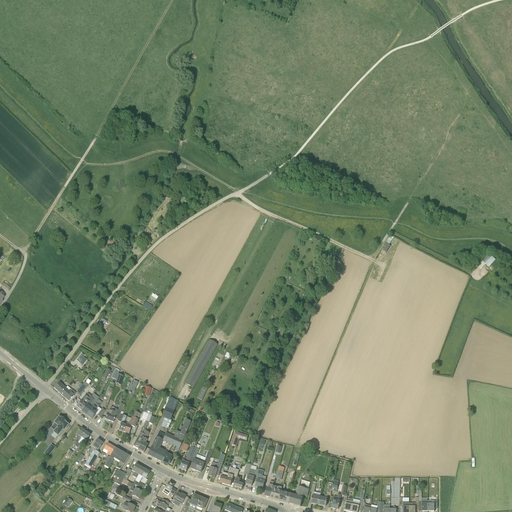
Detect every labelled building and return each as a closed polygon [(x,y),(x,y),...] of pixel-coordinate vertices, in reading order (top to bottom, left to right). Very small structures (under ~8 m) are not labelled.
[(381,249),(386,252),(391,245),(389,244),(385,241),(381,249)] [(487,259),(484,262),(489,267),(496,260),(491,255),(487,259)] [(199,287),(203,289),(208,281),(204,279),(199,287)] [(158,297),(155,295),(153,294),(150,299),(155,302),(158,297)] [(146,302),(143,306),(150,310),(152,306),(146,302)] [(187,387),(192,390),(207,363),(203,360),(200,367),(199,366),(187,387)] [(102,378),(106,380),(110,371),(107,369),(102,378)] [(143,378),(149,381),(152,376),(146,372),(143,378)] [(115,384),(120,386),(123,377),(118,375),(116,381),(115,384)] [(76,393),(80,396),(88,385),(85,382),(83,385),(80,389),(79,388),(76,393)] [(59,383),(54,388),(69,402),(74,396),(59,383)] [(145,386),(142,394),(148,397),(151,389),(145,386)] [(197,398),(201,400),(207,389),(203,387),(197,398)] [(76,407),(81,412),(90,400),(89,399),(85,396),(76,407)] [(86,415),(91,408),(89,407),(94,400),(91,398),(90,400),(81,412),(86,415)] [(171,420),(170,420),(178,402),(175,401),(173,400),(173,399),(170,398),(161,417),(164,419),(161,426),(166,428),(168,428),(171,420)] [(95,403),(91,408),(86,415),(92,419),(97,412),(95,411),(99,406),(102,403),(98,400),(95,403)] [(97,415),(100,418),(105,411),(104,411),(105,410),(103,408),(102,409),(97,415)] [(115,419),(118,420),(121,412),(115,410),(113,416),(107,414),(105,420),(113,422),(115,419)] [(123,432),(127,424),(124,423),(126,417),(120,415),(121,412),(118,420),(117,421),(121,422),(118,430),(123,432)] [(148,423),(151,417),(151,416),(143,412),(140,418),(140,420),(145,422),(148,423)] [(57,436),(62,430),(63,431),(68,425),(64,422),(65,421),(64,420),(60,417),(59,419),(58,418),(54,423),(54,424),(51,428),(54,431),(53,433),(57,436)] [(127,424),(123,432),(129,434),(131,427),(135,429),(138,420),(137,420),(132,418),(129,425),(127,424)] [(173,438),(175,439),(172,446),(176,447),(174,451),(178,452),(182,442),(185,437),(191,422),(186,420),(180,433),(176,431),(173,438)] [(148,423),(145,422),(140,433),(133,447),(138,449),(145,435),(143,434),(145,430),(148,423)] [(77,443),(81,438),(85,432),(80,428),(76,434),(78,436),(76,439),(76,440),(75,441),(73,444),(75,446),(77,443)] [(145,435),(138,449),(144,453),(148,445),(145,444),(147,440),(148,437),(146,436),(146,435),(145,435),(147,431),(145,431),(143,434),(145,435)] [(85,432),(81,438),(86,442),(90,435),(85,432)] [(232,445),(237,446),(239,438),(246,441),(248,437),(235,433),(232,445)] [(162,462),(166,454),(172,446),(175,439),(173,438),(166,434),(163,440),(163,441),(168,444),(166,447),(167,447),(165,452),(159,449),(154,458),(162,462)] [(32,446),(36,449),(43,441),(39,437),(32,446)] [(163,441),(163,440),(156,437),(152,446),(147,455),(154,458),(159,449),(163,441)] [(97,440),(92,447),(95,449),(94,450),(93,450),(89,457),(84,465),(90,469),(93,465),(97,458),(99,453),(97,452),(103,444),(97,440)] [(106,454),(110,456),(115,449),(107,444),(102,452),(106,454)] [(186,472),(192,458),(197,446),(193,444),(191,447),(186,458),(185,458),(180,469),(186,472)] [(44,454),(48,457),(55,448),(51,445),(44,454)] [(196,471),(200,459),(196,458),(199,450),(198,449),(200,446),(197,445),(197,446),(192,458),(195,459),(195,460),(194,459),(190,469),(196,471)] [(109,458),(107,462),(104,467),(98,476),(100,477),(101,478),(107,468),(108,469),(113,460),(113,459),(119,462),(116,468),(120,470),(129,457),(115,449),(110,456),(109,458)] [(166,454),(162,462),(168,466),(172,458),(171,456),(166,454)] [(203,466),(205,461),(200,459),(196,471),(201,473),(203,466)] [(142,469),(135,465),(131,472),(134,473),(132,476),(136,479),(138,475),(142,469)] [(214,467),(211,466),(209,472),(210,472),(208,476),(215,478),(218,469),(214,468),(214,467)] [(228,475),(225,485),(231,486),(233,477),(237,478),(237,476),(239,471),(230,468),(228,475)] [(142,469),(138,475),(145,479),(149,472),(142,469)] [(250,469),(248,476),(246,484),(251,486),(254,477),(254,475),(257,476),(258,470),(256,469),(255,471),(250,469)] [(120,486),(121,483),(123,480),(126,474),(116,470),(113,475),(110,481),(120,486)] [(275,478),(281,480),(283,473),(277,471),(275,478)] [(228,475),(222,473),(219,483),(225,485),(228,475)] [(237,476),(237,478),(235,483),(234,487),(242,489),(244,482),(243,481),(244,480),(241,479),(241,477),(237,476)] [(262,480),(258,479),(255,487),(259,488),(260,487),(263,488),(265,481),(266,479),(262,477),(262,480)] [(127,481),(123,480),(121,483),(131,488),(129,490),(133,492),(132,496),(138,499),(142,492),(135,489),(135,490),(133,489),(134,485),(133,484),(127,481)] [(288,493),(288,494),(286,503),(300,507),(303,496),(307,497),(309,489),(308,489),(310,482),(301,480),(299,487),(298,486),(296,495),(288,493)] [(270,498),(273,489),(272,489),(274,482),(270,481),(270,485),(269,485),(268,488),(267,488),(265,497),(270,498)] [(320,497),(318,505),(325,507),(327,499),(328,496),(330,496),(332,488),(334,482),(329,481),(329,483),(326,495),(325,495),(324,498),(320,497)] [(164,489),(165,489),(163,492),(168,496),(170,492),(174,495),(176,491),(172,489),(174,486),(168,483),(164,489)] [(270,499),(278,501),(281,492),(273,489),(270,498),(270,499)] [(278,501),(286,503),(288,494),(281,492),(278,501)] [(177,493),(172,501),(174,502),(173,504),(174,505),(171,510),(174,511),(180,511),(184,505),(188,498),(181,494),(180,495),(177,493)] [(311,504),(318,505),(320,497),(320,494),(314,493),(314,496),(313,495),(311,504)] [(336,500),(333,499),(331,508),(338,510),(341,495),(337,494),(336,500)] [(189,505),(196,507),(200,498),(193,495),(189,505)] [(348,511),(350,511),(352,505),(346,503),(347,497),(346,497),(346,495),(345,495),(345,496),(342,507),(344,508),(344,511),(348,511)] [(131,500),(123,496),(122,499),(125,501),(124,503),(122,509),(125,511),(127,511),(132,511),(134,507),(128,504),(131,500)] [(63,504),(67,508),(73,502),(68,498),(63,504)] [(200,498),(196,507),(202,510),(206,501),(200,498)] [(357,511),(358,511),(361,511),(363,503),(363,499),(361,498),(359,504),(353,502),(352,505),(350,511),(357,511)] [(408,511),(409,503),(409,502),(402,502),(403,498),(399,498),(399,510),(399,511),(408,511)] [(415,511),(418,511),(418,498),(415,498),(415,503),(409,503),(408,511),(415,511)] [(422,511),(428,511),(428,501),(422,501),(421,501),(421,498),(418,498),(418,511),(422,511)] [(428,501),(428,511),(434,511),(434,509),(437,509),(438,501),(428,501)] [(167,511),(165,511),(168,507),(161,503),(159,502),(156,507),(162,510),(161,511),(167,511)] [(369,511),(370,509),(364,508),(365,506),(365,503),(363,503),(361,511),(362,511),(369,511)]
